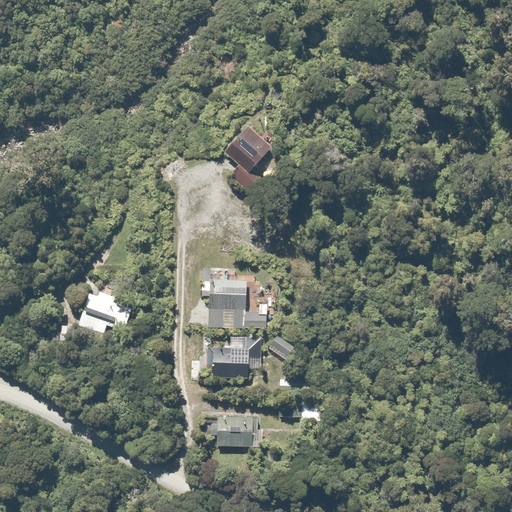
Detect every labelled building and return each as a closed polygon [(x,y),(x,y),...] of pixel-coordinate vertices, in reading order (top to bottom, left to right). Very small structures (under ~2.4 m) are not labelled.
[(272,148),(248,126),(224,151),(239,165),(231,173),(249,190),(261,177),(252,169),(272,148)] [(227,266),(202,266),(202,296),(206,296),(206,329),(267,329),(267,311),(247,310),(247,280),(227,279),(227,266)] [(298,348),(277,337),(272,347),(293,358),(298,348)] [(208,344),(209,366),(212,366),(212,379),(247,378),(247,372),(263,372),(262,338),(230,338),(231,348),(221,348),(220,343),(208,344)] [(314,379),(302,378),(302,380),(301,393),(301,405),(301,418),(300,423),(312,424),(314,379)] [(301,393),(302,380),(279,379),(279,392),(301,393)] [(301,418),(301,405),(279,404),(279,417),(301,418)] [(210,417),(210,447),(263,448),(263,430),(258,430),(259,418),(210,417)]
